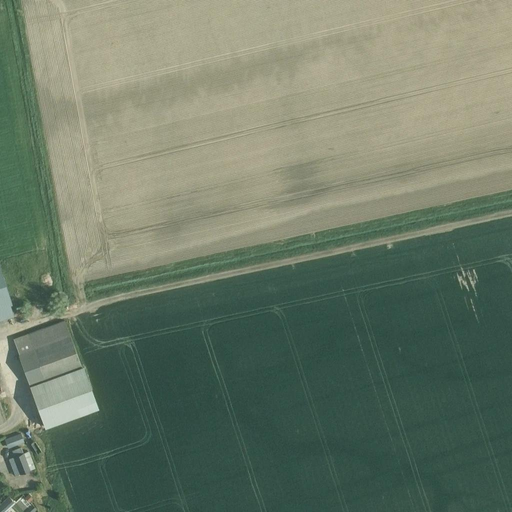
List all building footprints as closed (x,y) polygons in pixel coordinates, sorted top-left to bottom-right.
[(0,306),(8,304),(10,303),(3,282),(2,278),(0,272),(0,306)] [(81,368),(65,322),(14,341),(46,427),(97,409),(81,368)] [(6,440),(9,447),(24,442),(21,434),(6,440)] [(28,451),(23,453),(21,448),(12,451),(20,474),(35,468),(28,451)] [(7,511),(15,504),(8,497),(0,505),(0,511),(7,511)]
